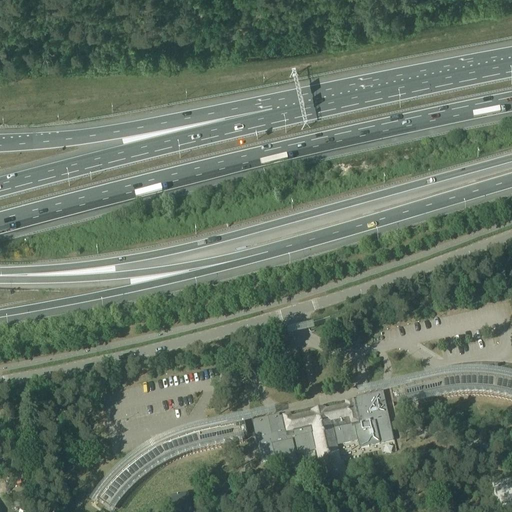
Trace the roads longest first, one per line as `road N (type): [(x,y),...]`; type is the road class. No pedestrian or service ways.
road 1 (tertiary): [(0,383),(204,340),(511,241)]
road 2 (motorway): [(0,223),(511,101)]
road 3 (motorway): [(0,271),(154,256),(511,158)]
road 4 (motorway): [(274,118),(0,187)]
road 5 (motorway): [(0,314),(268,252)]
road 6 (motorway): [(0,280),(141,274),(268,252)]
road 7 (motorway): [(268,252),(511,182)]
road 8 (motorway): [(511,69),(274,118)]
road 9 (motorway): [(274,118),(76,138)]
